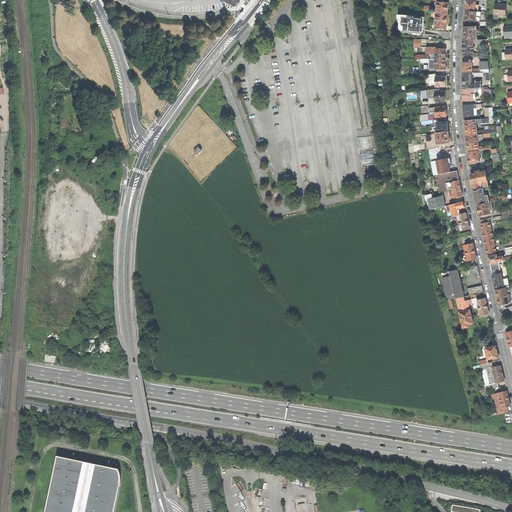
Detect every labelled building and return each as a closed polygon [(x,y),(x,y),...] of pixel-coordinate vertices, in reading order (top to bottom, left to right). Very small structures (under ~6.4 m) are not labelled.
[(466,11),(475,11),(475,5),(476,1),(467,0),(466,6),(466,11)] [(449,3),(438,2),(437,12),(448,13),(448,8),(449,3)] [(495,4),(494,14),(498,14),(506,15),(506,11),(507,5),(495,4)] [(447,20),(448,13),(437,12),(431,11),(431,19),(436,19),(435,28),(447,29),(447,20)] [(477,15),(477,12),(475,11),(466,11),(465,16),(465,21),(469,21),(469,23),(472,23),(473,21),(476,22),(477,15)] [(412,33),(421,34),(423,32),(424,24),(424,17),(398,15),(398,18),(400,20),(399,22),(401,23),(401,28),(403,31),(412,31),(412,33)] [(464,32),(463,40),(473,40),(478,39),(477,26),(464,26),(464,32)] [(473,55),(473,43),(473,40),(463,40),(463,47),(463,55),(473,55)] [(435,47),(427,47),(427,56),(424,56),(424,55),(418,55),(418,59),(421,59),(446,59),(446,52),(446,49),(440,49),(440,47),(435,47)] [(446,64),(446,59),(421,59),(421,62),(429,62),(429,64),(432,64),(432,61),(435,61),(435,69),(446,69),(446,64)] [(463,72),(472,72),(472,69),(472,63),(463,63),(463,67),(463,72)] [(472,76),(472,72),(463,72),(463,80),(463,89),(473,89),(479,89),(480,83),(472,83),(472,76)] [(436,76),(445,76),(445,73),(429,75),(429,85),(436,85),(436,76)] [(446,76),(445,76),(436,76),(436,85),(436,86),(437,86),(437,87),(440,87),(440,86),(446,86),(446,80),(446,76)] [(473,101),(473,92),(473,89),(463,89),(463,96),(463,100),(473,101)] [(436,92),(436,96),(436,101),(446,101),(446,96),(446,91),(440,92),(436,92)] [(473,108),(473,104),(463,105),(464,112),(464,117),(474,116),(473,108)] [(436,107),(436,115),(437,118),(446,117),(446,111),(446,106),(436,107)] [(485,108),(486,118),(488,118),(493,117),(493,108),(485,108)] [(477,127),(476,122),(476,119),(465,120),(465,124),(466,128),(477,127)] [(447,121),(437,122),(438,132),(448,131),(448,126),(447,121)] [(490,131),(490,133),(496,133),(495,125),(488,126),(488,131),(490,131)] [(466,136),(478,135),(477,132),(477,127),(466,128),(466,132),(466,136)] [(449,137),(448,131),(438,132),(436,133),(437,144),(442,143),(442,144),(445,143),(449,143),(449,137)] [(478,142),(478,139),(478,135),(466,136),(467,139),(467,144),(478,142)] [(468,151),(479,150),(479,148),(478,142),(467,144),(467,147),(468,151)] [(197,155),(202,150),(199,147),(194,151),(197,155)] [(468,157),(469,163),(480,161),(479,150),(468,151),(468,157)] [(448,159),(447,158),(436,161),(439,174),(450,172),(449,168),(451,167),(450,164),(449,164),(448,159)] [(457,171),(450,172),(439,174),(436,175),(440,192),(448,191),(446,183),(451,182),(454,197),(462,196),(461,188),(457,171)] [(486,171),(480,172),(475,173),(471,174),(472,179),(473,184),(479,183),(479,184),(482,184),(482,182),(483,182),(484,188),(489,187),(486,171)] [(477,205),(489,203),(489,201),(487,193),(484,194),(483,188),(479,189),(474,190),(475,197),(477,205)] [(444,197),(433,199),(432,194),(425,196),(428,210),(446,206),(444,197)] [(454,216),(458,215),(459,215),(458,209),(464,207),(463,202),(457,203),(457,205),(451,206),(454,216)] [(478,210),(479,216),(490,214),(489,210),(493,210),(492,202),(489,203),(477,205),(478,210)] [(466,213),(459,215),(458,215),(460,225),(456,226),(458,231),(469,229),(468,222),(466,213)] [(493,237),(490,222),(481,224),(483,231),(484,239),(493,237)] [(466,245),(465,236),(460,238),(459,238),(461,247),(466,246),(468,258),(465,258),(466,261),(476,259),(474,251),(473,243),(466,245)] [(486,246),(488,254),(496,252),(493,237),(485,239),(486,246)] [(490,264),(499,262),(498,257),(497,254),(488,256),(489,260),(490,264)] [(490,264),(492,271),(500,269),(499,262),(490,264)] [(478,265),(463,268),(465,275),(479,272),(478,265)] [(456,298),(463,297),(461,289),(458,275),(457,270),(442,273),(449,300),(452,299),(456,298)] [(496,290),(504,288),(502,279),(501,273),(492,275),(494,282),(496,290)] [(484,292),(482,285),(468,289),(470,295),(471,295),(476,294),(484,292)] [(497,297),(499,305),(511,302),(509,292),(510,291),(509,287),(506,287),(506,288),(496,290),(497,297)] [(459,312),(470,309),(469,305),(473,304),(472,299),(465,301),(464,297),(463,297),(456,298),(459,312)] [(477,300),(479,307),(481,315),(489,314),(487,305),(485,299),(477,300)] [(470,309),(459,312),(463,328),(471,326),(470,324),(473,323),(471,314),(470,309)] [(496,346),(485,349),(488,359),(499,357),(498,353),(496,346)] [(499,387),(498,383),(497,383),(493,368),(494,367),(493,366),(492,362),(488,363),(480,365),(481,370),(482,370),(486,385),(484,385),(485,388),(486,390),(499,387)] [(501,366),(494,367),(493,368),(497,383),(498,383),(504,381),(503,376),(501,366)] [(507,391),(492,394),(493,399),(495,398),(499,414),(508,412),(507,407),(510,406),(509,400),(507,391)] [(116,511),(121,488),(122,484),(122,480),(122,476),(120,471),(57,458),(45,511),(116,511)]
